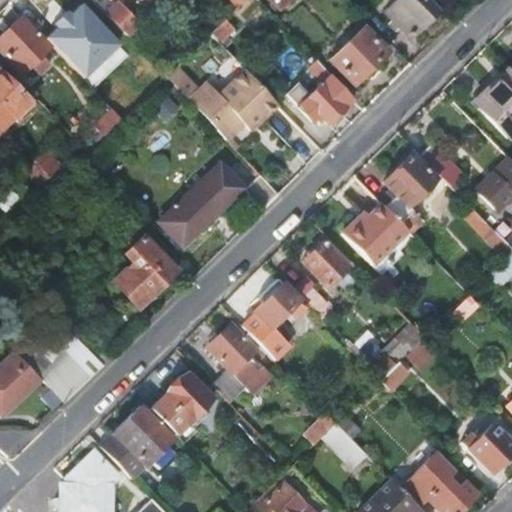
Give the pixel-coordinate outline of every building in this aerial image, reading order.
[(274,0),(283,10),(292,0),(274,0)] [(422,0),(398,0),(384,13),(408,39),(436,14),(422,0)] [(23,19),(47,43),(64,25),(41,2),(23,19)] [(115,26),(135,46),(148,34),(128,13),(115,26)] [(48,49),(20,19),(0,37),(0,56),(19,76),(48,49)] [(207,21),(201,28),(209,36),(216,30),(207,21)] [(216,30),(209,36),(220,47),(233,33),(223,23),(216,30)] [(362,31),(329,65),(352,87),(385,54),(362,31)] [(127,112),(156,84),(140,67),(143,64),(132,52),(104,80),(116,92),(112,96),(127,112)] [(287,94),(313,121),(321,113),(330,122),(356,98),(319,60),(310,67),(325,81),(311,95),(303,88),(297,94),(293,89),(287,94)] [(0,128),(9,120),(16,127),(30,112),(0,80),(0,73),(5,69),(0,63),(0,128)] [(472,105),(509,141),(511,137),(511,72),(509,70),(472,105)] [(207,87),(190,103),(225,140),(242,125),(249,133),(277,106),(245,73),(218,99),(207,87)] [(422,156),(441,175),(451,186),(463,175),(464,174),(453,163),(452,164),(433,144),(422,156)] [(384,182),(397,196),(385,207),(409,231),(411,233),(422,221),(409,208),(439,180),(414,154),(384,182)] [(43,155),(25,172),(41,189),(59,171),(43,155)] [(502,183),(511,173),(511,160),(509,157),(493,173),(502,183)] [(204,176),(157,222),(179,245),(198,226),(200,228),(228,201),(226,200),(240,186),(225,170),(211,184),(204,176)] [(59,171),(41,189),(46,193),(63,175),(59,171)] [(260,175),(244,191),(262,211),(278,195),(260,175)] [(355,220),(340,233),(372,265),(409,231),(385,207),(381,203),(359,224),(355,220)] [(464,217),(496,250),(505,242),(473,209),(464,217)] [(124,269),(110,283),(135,308),(175,270),(142,238),(145,235),(135,224),(119,239),(129,250),(124,256),(132,264),(126,271),(124,269)] [(7,234),(0,240),(0,259),(17,244),(7,234)] [(324,266),(316,273),(332,291),(353,270),(357,275),(361,272),(332,242),(328,246),(324,241),(311,253),(324,266)] [(511,271),(511,249),(492,269),(503,280),(511,271)] [(303,261),(316,273),(324,266),(311,253),(303,261)] [(254,311),(240,324),(274,359),(288,345),(272,330),(286,315),(289,318),(294,313),(298,318),(306,309),(278,280),(257,300),(261,303),(254,310),(254,311)] [(82,386),(102,367),(79,343),(57,320),(32,345),(22,335),(9,348),(14,353),(39,380),(48,389),(59,400),(63,405),(82,386)] [(410,323),(395,338),(407,352),(424,336),(410,323)] [(208,349),(229,370),(213,386),(230,404),(246,387),(243,385),(247,381),(251,385),(272,364),(232,325),(208,349)] [(79,343),(102,367),(113,356),(89,332),(79,343)] [(14,353),(0,366),(0,415),(1,416),(39,380),(14,353)] [(374,365),(384,375),(395,365),(384,354),(374,365)] [(395,365),(384,375),(380,379),(387,387),(404,371),(396,364),(395,365)] [(187,374),(151,411),(183,445),(196,432),(187,424),(212,400),(187,374)] [(48,389),(39,397),(51,408),(59,400),(48,389)] [(97,446),(132,482),(173,443),(138,407),(97,446)] [(336,422),(351,438),(360,430),(344,414),(336,422)] [(329,416),(307,437),(314,444),(321,437),(336,422),(329,416)] [(460,443),(490,475),(511,453),(511,444),(486,417),(460,443)] [(321,437),(349,466),(363,451),(351,438),(336,422),(321,437)] [(188,444),(212,469),(225,457),(200,431),(188,444)] [(160,511),(150,501),(139,511),(110,511),(110,485),(118,478),(93,452),(65,479),(65,487),(61,488),(61,501),(56,502),(55,511),(160,511)] [(400,488),(417,506),(426,497),(440,511),(458,511),(478,494),(465,480),(461,484),(450,474),(452,472),(435,454),(400,488)] [(391,480),(357,511),(422,511),(417,506),(400,488),(391,480)] [(254,511),(314,511),(285,482),(254,511)]
